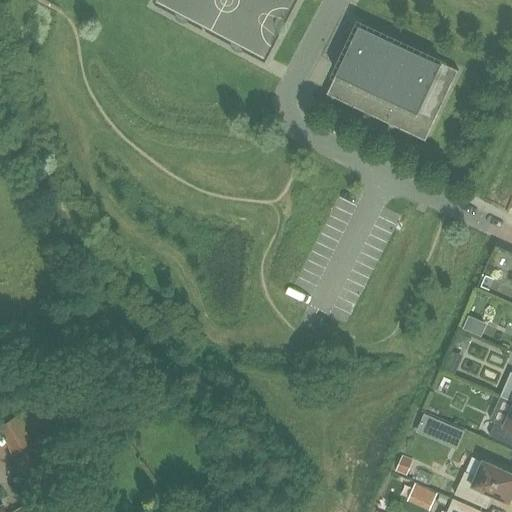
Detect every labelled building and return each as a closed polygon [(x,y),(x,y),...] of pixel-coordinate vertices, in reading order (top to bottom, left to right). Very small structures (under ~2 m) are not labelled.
[(328,93),(426,140),(459,70),(360,23),(328,93)] [(487,324),(469,316),(464,328),(482,336),(487,324)] [(511,371),(501,395),(511,399),(511,371)] [(511,405),(504,424),(495,420),(489,433),(511,444),(511,443),(511,405)] [(26,424),(19,412),(8,419),(0,423),(0,434),(23,475),(39,466),(47,461),(45,456),(48,454),(42,444),(47,442),(40,430),(28,435),(23,426),(26,424)] [(465,471),(455,494),(482,506),(488,492),(509,502),(511,495),(511,473),(483,460),(476,476),(465,471)] [(406,500),(429,509),(436,491),(413,482),(406,500)] [(453,498),(446,511),(445,511),(442,510),(441,511),(479,511),(480,510),(453,498)]
